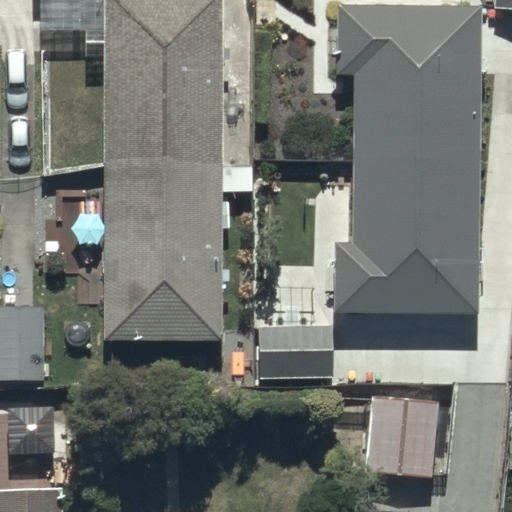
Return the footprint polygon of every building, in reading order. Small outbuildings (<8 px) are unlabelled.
[(91,0),(91,1),(91,346),(206,347),(206,256),(204,0),(91,0)] [(319,293),(320,319),(465,319),(466,13),(322,12),(322,85),(337,85),(337,248),(319,248),(319,293)] [(306,332),(306,293),(255,293),(255,329),(247,329),(247,382),(319,382),(320,332),(306,332)] [(36,311),(0,310),(0,386),(35,387),(36,311)] [(432,406),(370,403),(367,478),(429,481),(432,406)] [(0,511),(49,511),(49,495),(0,496),(0,511)]
